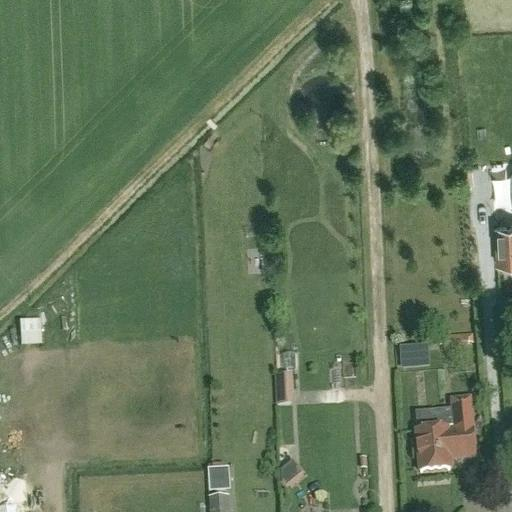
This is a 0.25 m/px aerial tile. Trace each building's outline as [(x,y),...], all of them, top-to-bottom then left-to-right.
[(511,226),(494,227),(495,251),(496,263),(511,262),(511,196),(511,205),(511,226)] [(45,322),(23,323),(24,350),(46,349),(45,322)] [(439,348),(473,345),(472,336),(438,338),(439,348)] [(432,349),(403,350),(404,371),(433,370),(432,349)] [(357,382),(357,365),(346,365),(346,382),(357,382)] [(276,407),(292,407),(290,377),(274,378),(276,407)] [(452,400),(455,434),(447,435),(447,432),(415,435),(419,474),(450,471),(449,461),(474,459),(471,433),(468,399),(452,400)] [(281,486),(286,492),(305,476),(293,462),(280,474),(281,486)] [(208,499),(209,511),(217,511),(229,511),(229,498),(208,499)]
